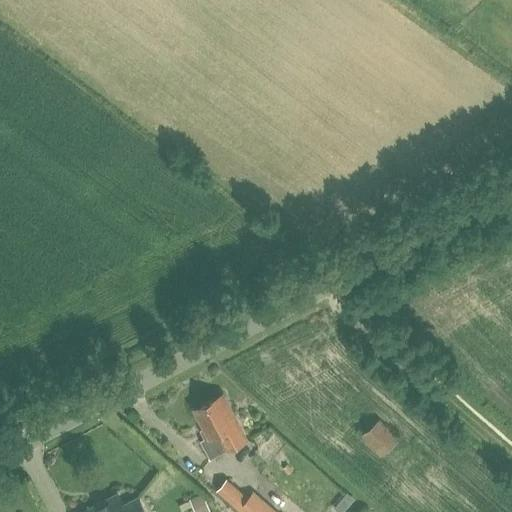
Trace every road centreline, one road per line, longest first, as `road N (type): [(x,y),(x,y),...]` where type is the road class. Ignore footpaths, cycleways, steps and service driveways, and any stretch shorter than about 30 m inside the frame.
road 1 (unclassified): [(0,460),(511,192)]
road 2 (track): [(511,463),(344,314),(334,290)]
